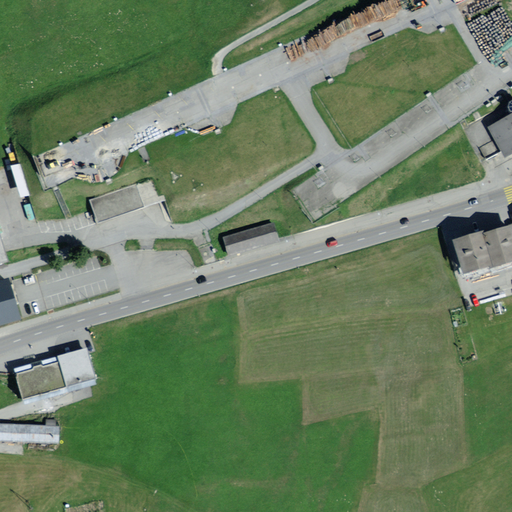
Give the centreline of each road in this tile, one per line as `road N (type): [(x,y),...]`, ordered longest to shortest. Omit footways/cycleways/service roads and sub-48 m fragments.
road 1 (primary): [(511,194),(0,346)]
road 2 (track): [(204,511),(108,465),(0,448)]
